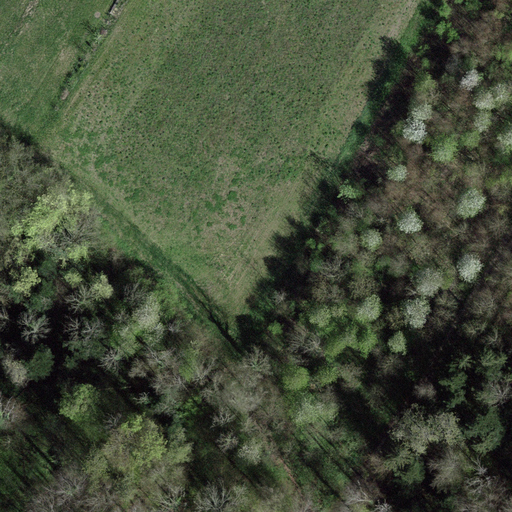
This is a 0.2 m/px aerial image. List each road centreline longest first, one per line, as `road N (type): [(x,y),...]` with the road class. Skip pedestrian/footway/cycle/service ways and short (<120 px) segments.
road 1 (track): [(0,138),(251,406),(305,511)]
road 2 (track): [(511,242),(340,511)]
